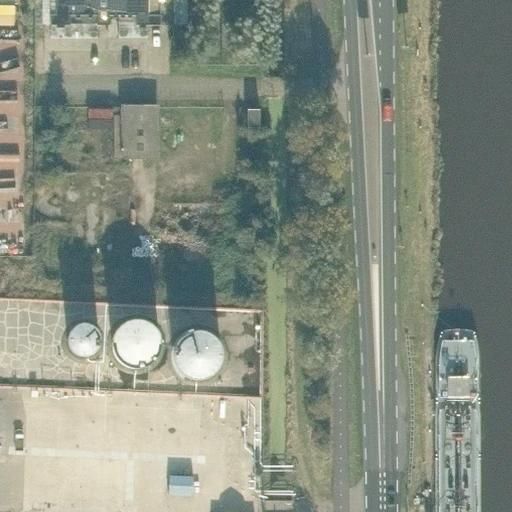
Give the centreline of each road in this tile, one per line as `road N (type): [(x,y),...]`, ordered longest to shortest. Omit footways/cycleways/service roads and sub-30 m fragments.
road 1 (primary): [(352,0),(362,258),(376,271)]
road 2 (primary): [(376,271),(387,257),(381,0)]
road 3 (primary): [(382,511),(376,271)]
